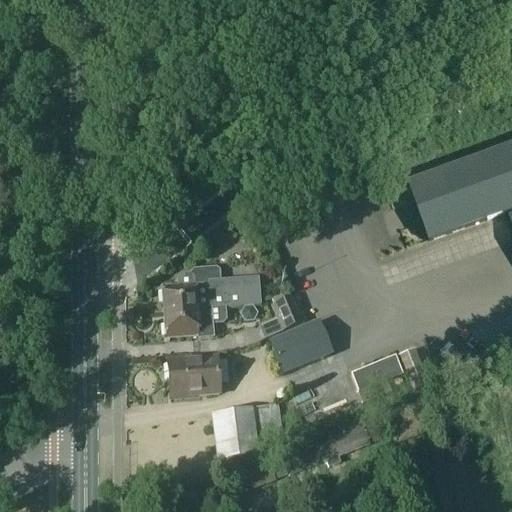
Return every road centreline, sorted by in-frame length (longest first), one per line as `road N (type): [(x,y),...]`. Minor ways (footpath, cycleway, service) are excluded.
road 1 (unclassified): [(84,297),(153,258),(475,0)]
road 2 (unknown): [(295,144),(377,289),(413,299),(511,276)]
road 3 (primary): [(84,297),(82,0)]
road 4 (primary): [(84,429),(84,297)]
